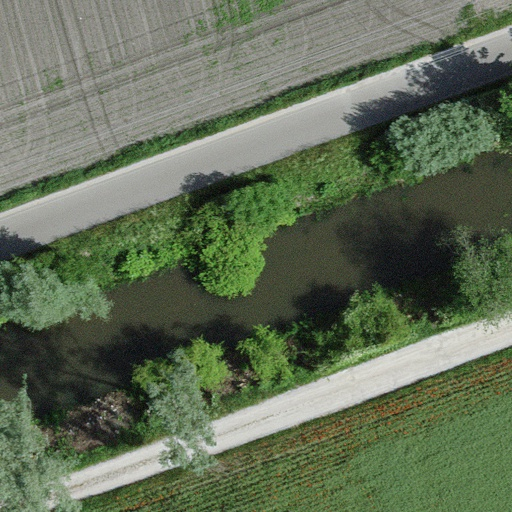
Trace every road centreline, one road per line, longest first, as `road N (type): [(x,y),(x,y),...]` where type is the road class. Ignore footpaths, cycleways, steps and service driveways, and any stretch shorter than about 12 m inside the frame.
road 1 (unclassified): [(511,52),(0,241)]
road 2 (track): [(511,325),(0,509)]
